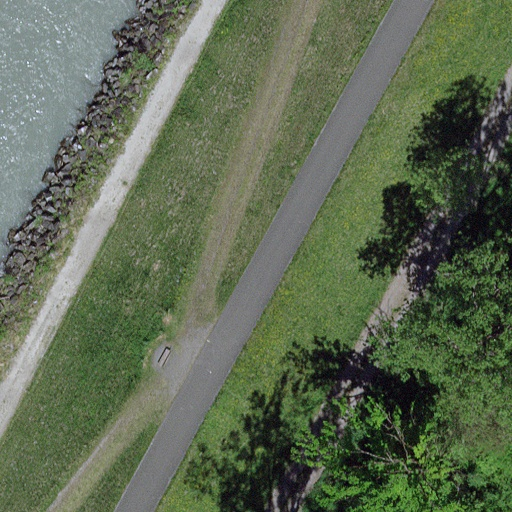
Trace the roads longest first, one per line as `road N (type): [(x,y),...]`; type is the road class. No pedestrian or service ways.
road 1 (track): [(139,511),(417,0)]
road 2 (track): [(219,0),(0,399)]
road 3 (track): [(297,511),(511,128)]
road 4 (track): [(308,0),(205,299),(233,343)]
road 5 (track): [(62,511),(161,394),(218,370)]
